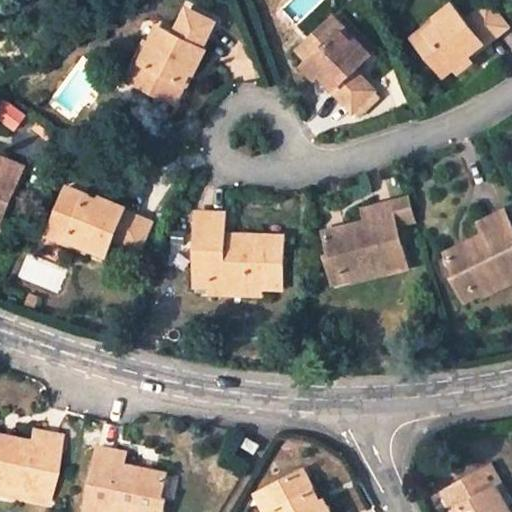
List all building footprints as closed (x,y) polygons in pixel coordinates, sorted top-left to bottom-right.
[(435,45),(425,53),(439,70),(471,44),(474,48),(505,23),(486,0),(484,0),(463,17),(450,1),(432,14),(438,21),(424,32),(435,45)] [(156,63),(145,83),(173,99),(215,18),(189,5),(178,27),(167,21),(156,40),(148,59),(156,63)] [(342,8),(317,29),(327,41),(343,26),(352,37),(358,32),(360,30),(342,8)] [(438,21),(432,14),(429,10),(406,29),(425,53),(435,45),(424,32),(438,21)] [(327,41),(317,29),(302,42),(329,75),(326,78),(351,107),(375,87),(357,64),(373,51),(358,32),(352,37),(343,26),(327,41)] [(148,59),(156,40),(149,36),(129,74),(145,83),(156,63),(148,59)] [(4,99),(0,105),(0,119),(15,130),(26,115),(4,99)] [(0,210),(19,161),(0,153),(0,210)] [(65,235),(82,243),(104,252),(111,236),(137,246),(146,221),(62,185),(49,217),(69,226),(65,235)] [(375,263),(377,272),(405,265),(389,202),(362,208),(366,222),(326,233),(329,252),(325,253),(329,273),(375,263)] [(194,207),(193,273),(208,273),(208,281),(261,284),(280,285),(281,235),(222,231),(221,209),(194,207)] [(450,271),(459,292),(500,273),(504,281),(511,277),(511,227),(503,207),(476,219),(483,235),(446,251),(454,269),(450,271)] [(69,226),(49,217),(42,233),(80,250),(82,243),(65,235),(69,226)] [(375,263),(329,273),(332,283),(377,272),(375,263)] [(260,295),(261,284),(208,281),(208,273),(193,273),(193,285),(208,285),(208,292),(260,295)] [(500,273),(459,292),(463,300),(504,281),(500,273)] [(0,477),(12,481),(10,488),(39,494),(54,432),(27,425),(23,440),(0,434),(0,477)] [(246,445),(253,432),(239,427),(233,438),(246,445)] [(76,503),(104,511),(107,511),(111,500),(148,511),(151,511),(158,493),(152,492),(158,469),(121,458),(124,446),(94,438),(76,503)] [(496,480),(508,497),(511,494),(511,491),(491,459),(475,468),(488,486),(496,480)] [(271,500),(277,511),(332,511),(305,461),(273,478),(281,494),(271,500)] [(511,511),(511,503),(508,497),(496,480),(488,486),(475,468),(448,486),(463,511),(511,511)] [(12,481),(0,477),(0,485),(10,488),(12,481)] [(271,511),(277,511),(271,500),(281,494),(273,478),(258,487),(271,511)] [(148,511),(111,500),(107,511),(148,511)]
